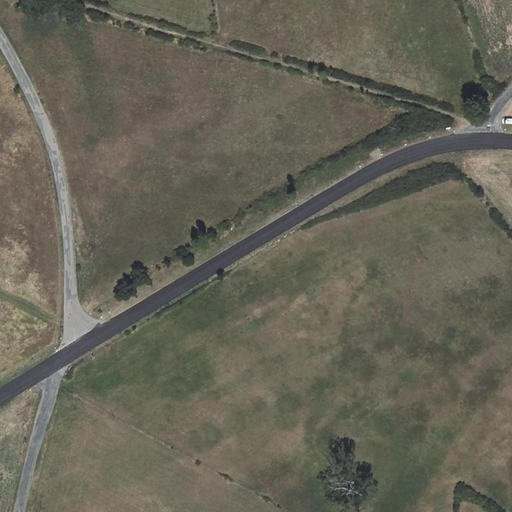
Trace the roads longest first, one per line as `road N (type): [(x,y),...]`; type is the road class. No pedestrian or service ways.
road 1 (secondary): [(489,135),(364,173),(73,351)]
road 2 (unclassified): [(0,38),(50,134),(67,215),(73,351)]
road 3 (unclassified): [(73,351),(50,395),(19,511)]
